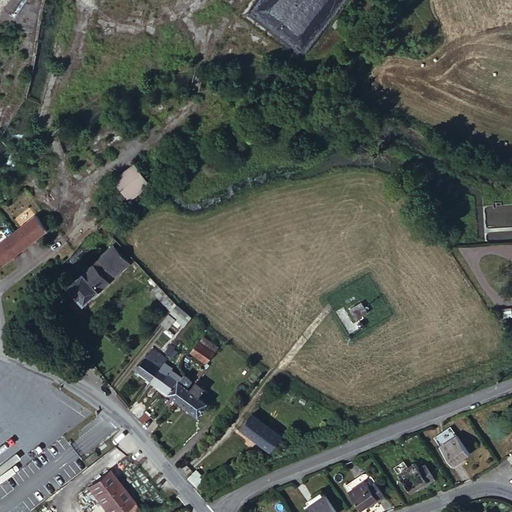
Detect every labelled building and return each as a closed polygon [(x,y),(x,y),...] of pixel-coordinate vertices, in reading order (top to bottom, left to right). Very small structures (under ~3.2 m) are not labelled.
[(115,182),(132,203),(153,186),(136,165),(115,182)] [(0,250),(0,257),(8,268),(31,251),(53,233),(42,219),(19,236),(0,250)] [(114,243),(99,257),(105,264),(115,275),(130,261),(114,243)] [(99,257),(93,263),(99,270),(105,264),(99,257)] [(93,263),(83,271),(100,290),(109,281),(99,270),(93,263)] [(100,290),(83,271),(67,286),(84,305),(85,304),(92,297),(100,290)] [(92,297),(85,304),(90,309),(97,303),(92,297)] [(508,299),(492,305),(495,313),(510,307),(508,299)] [(361,301),(349,307),(355,317),(366,311),(361,301)] [(178,304),(164,322),(170,326),(177,317),(186,325),(193,316),(178,304)] [(196,349),(210,361),(212,358),(218,352),(204,340),(196,349)] [(173,342),(167,349),(173,353),(176,355),(181,348),(173,342)] [(148,355),(163,366),(167,361),(169,358),(155,347),(148,355)] [(140,366),(154,378),(163,366),(148,355),(140,366)] [(167,361),(163,366),(180,379),(182,376),(175,370),(173,366),(167,361)] [(163,366),(154,378),(171,391),(180,379),(163,366)] [(190,386),(193,382),(183,375),(182,376),(180,379),(190,386)] [(180,379),(171,391),(181,398),(190,386),(180,379)] [(199,380),(193,389),(201,395),(207,387),(199,380)] [(190,386),(181,398),(201,413),(210,402),(201,395),(193,389),(190,386)] [(325,426),(351,416),(344,402),(320,413),(325,426)] [(283,436),(254,412),(243,426),(273,449),(283,436)] [(474,458),(460,439),(443,451),(456,468),(463,463),(464,464),(474,458)] [(99,458),(95,453),(85,461),(90,466),(99,458)] [(123,474),(115,464),(83,488),(101,511),(131,511),(136,509),(116,479),(123,474)] [(421,470),(418,465),(401,476),(413,493),(421,488),(423,490),(437,480),(428,465),(421,470)] [(191,476),(199,485),(201,487),(207,482),(197,471),(191,476)] [(367,482),(364,477),(348,488),(363,510),(371,505),(373,508),(387,499),(373,477),(367,482)] [(339,511),(327,495),(310,506),(313,511),(312,511),(339,511)]
